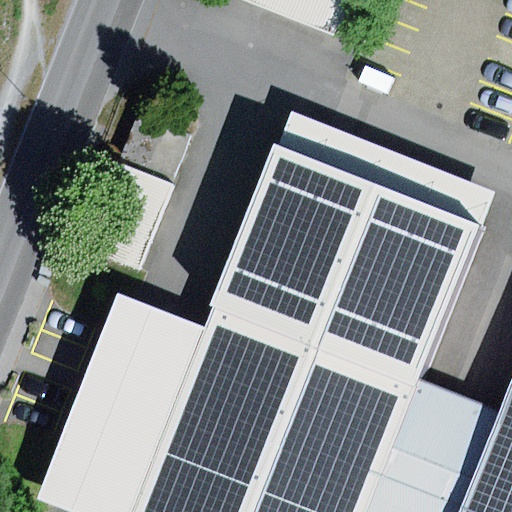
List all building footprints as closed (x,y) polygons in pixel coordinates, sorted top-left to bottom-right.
[(242,0),(345,37),(358,0),(242,0)] [(374,0),(399,10),(402,0),(374,0)] [(140,113),(122,157),(174,180),(193,135),(140,113)] [(172,187),(118,167),(86,252),(140,273),(172,187)] [(132,511),(206,329),(155,309),(118,294),(37,498),(70,511),(132,511)] [(372,511),(424,382),(217,301),(206,329),(132,511),(372,511)] [(424,382),(372,511),(511,511),(511,384),(499,417),(424,382)]
